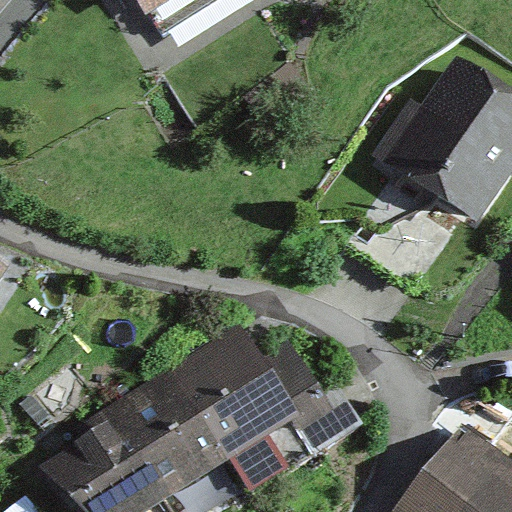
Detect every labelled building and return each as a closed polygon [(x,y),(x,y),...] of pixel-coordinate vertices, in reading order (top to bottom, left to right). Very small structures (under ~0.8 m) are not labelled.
[(152,0),(176,36),(231,0),(152,0)] [(443,117),(419,103),(383,161),(495,230),(511,203),(511,94),(472,70),(443,117)] [(0,323),(24,286),(0,270),(0,323)] [(170,379),(226,460),(291,417),(298,428),(326,409),(289,353),(262,370),(238,334),(170,379)] [(87,511),(148,511),(226,460),(170,379),(109,420),(118,434),(55,476),(87,511)] [(511,511),(511,476),(465,439),(407,511),(511,511)]
